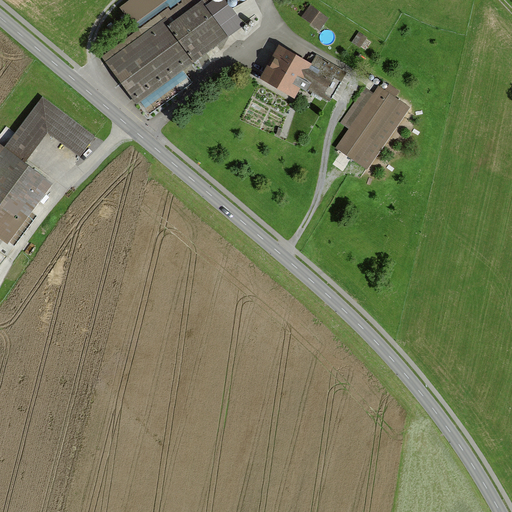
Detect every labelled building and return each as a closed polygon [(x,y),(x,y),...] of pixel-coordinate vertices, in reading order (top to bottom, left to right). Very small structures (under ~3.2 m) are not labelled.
[(206,0),(206,1),(205,0),(179,0),(103,56),(135,99),(243,21),(228,0),(206,0)] [(127,0),(120,5),(133,23),(163,0),(127,0)] [(322,21),(308,10),(300,20),(314,31),(322,21)] [(364,41),(355,35),(349,44),(357,50),(364,41)] [(312,61),(281,44),(264,74),(297,92),(301,85),(330,102),(348,70),(317,53),(312,61)] [(405,109),(374,89),(333,149),(364,169),(405,109)] [(3,147),(0,144),(0,237),(4,241),(49,183),(21,161),(46,128),(80,155),(95,136),(43,96),(3,147)]
